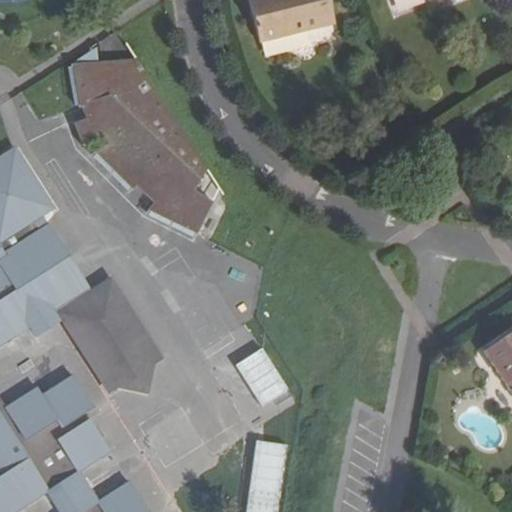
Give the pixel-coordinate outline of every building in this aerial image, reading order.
[(249,0),(260,41),(334,24),(328,0),(249,0)] [(136,65),(72,65),(80,109),(88,106),(93,117),(74,124),(83,147),(103,139),(106,145),(94,153),(132,190),(135,186),(154,201),(149,208),(198,238),(216,208),(197,196),(209,175),(136,65)] [(0,157),(0,248),(3,254),(39,231),(33,220),(41,215),(52,208),(14,149),(0,157)] [(39,231),(3,254),(0,248),(0,511),(14,511),(45,492),(56,511),(146,511),(128,481),(97,501),(77,470),(107,451),(83,412),(91,408),(71,377),(40,396),(35,389),(4,409),(0,401),(0,344),(28,327),(35,337),(60,321),(54,312),(56,311),(88,291),(48,226),(41,215),(33,220),(39,231)] [(88,291),(56,311),(107,393),(116,388),(116,386),(120,357),(153,364),(154,364),(162,358),(111,276),(88,291)] [(511,332),(485,351),(511,390),(511,332)] [(153,364),(120,357),(116,386),(146,393),(153,364)] [(152,443),(176,482),(208,461),(183,422),(152,443)] [(254,441),(246,511),(278,511),(287,445),(254,441)]
